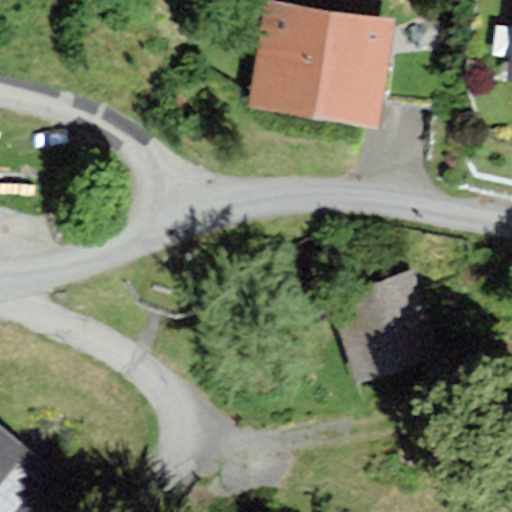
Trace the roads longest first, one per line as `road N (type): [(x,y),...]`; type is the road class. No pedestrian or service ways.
road 1 (residential): [(150,199),(341,196),(511,225)]
road 2 (residential): [(0,278),(17,299),(161,383),(181,414),(185,442),(154,511)]
road 3 (unclassified): [(150,199),(144,166),(107,130),(0,93)]
road 4 (unclassified): [(0,276),(117,251),(140,233),(150,199)]
